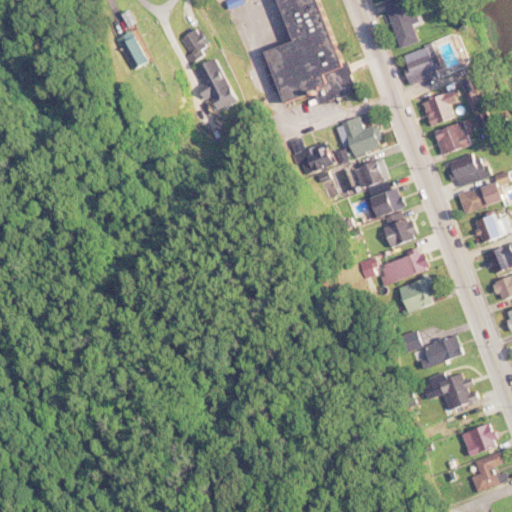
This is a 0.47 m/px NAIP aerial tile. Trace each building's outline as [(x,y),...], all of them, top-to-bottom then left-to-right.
[(283,0),(298,39),(265,51),(285,104),(314,93),(318,104),(359,89),(349,62),(342,65),(317,0),(283,0)] [(390,1),(392,0),(419,0),(429,22),(421,25),(428,43),(410,50),(390,1)] [(185,39),(204,28),(220,54),(201,66),(185,39)] [(122,36),(132,67),(146,62),(135,31),(122,36)] [(147,71),(165,61),(150,36),(132,47),(147,71)] [(421,85),(409,56),(440,42),(452,72),(421,85)] [(201,72),(223,60),(243,96),(221,109),(201,72)] [(425,101),(436,125),(457,115),(451,102),(460,98),(455,87),(425,101)] [(436,101),(463,91),(472,116),(445,126),(436,101)] [(485,113),(492,110),(486,94),(479,96),(485,113)] [(488,115),(496,112),(502,126),(494,130),(488,115)] [(342,130),(379,115),(391,146),(354,160),(342,130)] [(437,129),(445,153),(473,144),(465,120),(437,129)] [(458,156),(449,131),(477,121),(486,146),(458,156)] [(311,156),(332,147),(339,164),(317,172),(311,156)] [(458,164),(490,152),(498,175),(466,187),(458,164)] [(361,170),(388,160),(395,180),(368,190),(361,170)] [(472,195),(511,181),(511,183),(511,202),(480,214),(472,195)] [(379,197),(405,188),(412,208),(386,217),(379,197)] [(487,223),(511,214),(511,216),(511,238),(495,245),(487,223)] [(385,228),(393,250),(424,239),(417,217),(385,228)] [(507,278),(511,276),(511,248),(498,254),(507,278)] [(397,283),(390,264),(430,250),(437,269),(397,283)] [(511,274),(496,281),(503,299),(511,295),(511,274)] [(406,288),(439,277),(448,301),(414,313),(406,288)] [(409,349),(422,347),(420,331),(407,334),(409,349)] [(425,349),(462,336),(469,355),(432,368),(425,349)] [(455,410),(486,399),(477,372),(446,383),(455,410)] [(479,456),(471,434),(499,423),(507,445),(479,456)] [(486,492),(481,477),(489,474),(484,461),(511,451),(511,453),(511,465),(504,469),(509,484),(486,492)]
